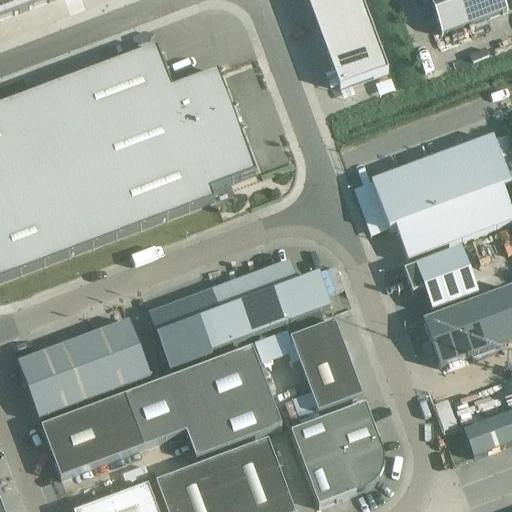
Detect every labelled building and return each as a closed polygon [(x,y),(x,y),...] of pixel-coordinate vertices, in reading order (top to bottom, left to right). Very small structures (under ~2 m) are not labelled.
[(0,0),(0,21),(56,0),(0,0)] [(359,0),(304,0),(339,93),(387,75),(359,0)] [(500,0),(426,0),(441,39),(506,14),(500,0)] [(156,52),(0,110),(0,285),(213,205),(209,194),(255,177),(235,124),(240,123),(236,112),(231,113),(216,76),(171,93),(156,52)] [(492,142),(461,153),(478,201),(502,192),(509,189),(492,142)] [(448,212),(478,201),(461,153),(430,165),(448,212)] [(400,176),(418,223),(448,212),(430,165),(400,176)] [(370,187),(387,234),(394,232),(418,223),(400,176),(370,187)] [(407,266),(511,226),(511,220),(502,192),(478,201),(448,212),(418,223),(394,232),(407,266)] [(460,254),(403,275),(411,298),(423,294),(431,316),(477,299),(460,254)] [(269,274),(288,326),(328,311),(317,281),(295,289),(287,267),(269,274)] [(288,326),(269,274),(229,289),(229,290),(248,341),(288,326)] [(229,290),(147,321),(168,376),(210,361),(208,356),(248,341),(229,290)] [(511,292),(422,326),(439,372),(511,344),(511,292)] [(102,368),(139,354),(128,326),(91,340),(102,368)] [(318,422),(317,418),(361,401),(334,327),(289,343),(309,398),(283,408),(292,432),(318,422)] [(102,368),(91,340),(54,354),(64,382),(83,375),(102,368)] [(124,400),(40,432),(60,484),(143,453),(185,438),(194,464),(281,431),(251,353),(124,400)] [(64,382),(54,354),(16,368),(27,396),(64,382)] [(83,375),(93,403),(150,382),(139,354),(102,368),(83,375)] [(83,375),(64,382),(27,396),(37,425),(93,403),(83,375)] [(382,457),(381,454),(364,409),(289,437),(317,511),(362,495),(365,494),(368,492),(370,490),(373,488),(375,486),(377,484),(379,481),(380,478),(381,475),(382,472),(383,469),(383,466),(383,463),(383,460),(382,457)] [(472,463),(511,447),(511,437),(506,420),(462,436),(472,462),(472,463)] [(291,511),(267,445),(155,487),(163,511),(291,511)] [(154,511),(147,490),(88,511),(154,511)]
